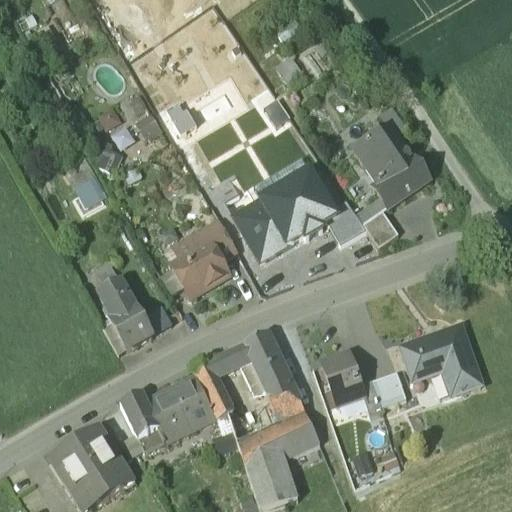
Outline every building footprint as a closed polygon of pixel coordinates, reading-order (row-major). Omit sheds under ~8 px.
[(117,124),(109,111),(98,118),(107,131),(117,124)] [(159,137),(149,123),(139,129),(149,144),(159,137)] [(121,155),(136,144),(125,131),(111,142),(121,155)] [(405,156),(390,133),(353,158),(375,191),(372,193),(387,215),(429,187),(414,165),(408,169),(401,158),(405,156)] [(112,177),(120,164),(108,158),(101,171),(112,177)] [(63,173),(84,212),(106,201),(85,162),(63,173)] [(312,178),(261,206),(287,253),(306,243),(307,245),(323,236),(322,234),(338,225),(312,178)] [(234,222),(260,268),(287,253),(261,206),(234,222)] [(382,218),(362,231),(368,240),(378,254),(397,241),(382,218)] [(218,227),(195,240),(202,253),(209,249),(220,268),(237,258),(218,227)] [(220,268),(209,249),(202,253),(171,271),(184,294),(182,300),(185,305),(191,308),(196,305),(198,298),(227,281),(220,268)] [(111,272),(98,280),(107,296),(120,288),(111,272)] [(150,342),(120,288),(107,296),(98,301),(103,308),(101,314),(105,320),(110,322),(113,326),(111,327),(126,354),(126,355),(150,342)] [(431,342),(400,353),(412,387),(443,376),(441,372),(450,369),(460,398),(481,390),(462,336),(433,347),(431,342)] [(267,339),(243,350),(248,361),(250,366),(240,371),(253,398),(264,395),(288,384),(267,339)] [(243,350),(208,366),(213,377),(248,361),(243,350)] [(359,391),(350,364),(339,368),(337,363),(321,369),(336,412),(362,403),(363,403),(359,391)] [(213,377),(208,366),(191,374),(217,425),(226,420),(233,417),(213,377)] [(396,379),(371,387),(380,414),(405,405),(396,379)] [(193,383),(145,407),(141,398),(120,409),(143,458),(175,442),(165,421),(203,402),(193,383)] [(288,384),(264,395),(272,408),(241,423),(236,423),(233,417),(226,420),(244,470),(281,457),(284,467),(319,450),(288,384)] [(380,414),(371,387),(359,391),(363,403),(362,403),(369,423),(382,419),(380,414)] [(203,402),(165,421),(175,442),(214,423),(203,402)] [(98,436),(80,447),(79,444),(66,453),(68,455),(50,466),(79,511),(87,507),(90,511),(93,511),(123,493),(119,486),(127,481),(98,436)] [(281,457),(244,470),(257,511),(277,511),(297,505),(284,467),(281,457)]
